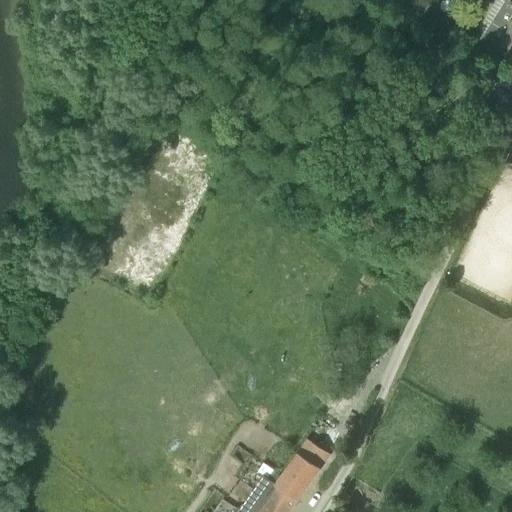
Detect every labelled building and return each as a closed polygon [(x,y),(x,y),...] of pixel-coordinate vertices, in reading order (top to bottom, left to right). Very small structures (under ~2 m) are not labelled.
[(431,0),(419,0),(414,9),(423,14),(431,0)] [(511,0),(506,0),(482,39),(511,57),(511,0)] [(277,175),(249,157),(240,172),(253,180),(247,189),(262,199),(277,175)] [(290,177),(278,195),(306,213),(318,195),(290,177)] [(263,474),(239,509),(237,511),(286,511),(297,496),(329,452),(309,439),(277,484),(263,474)]
